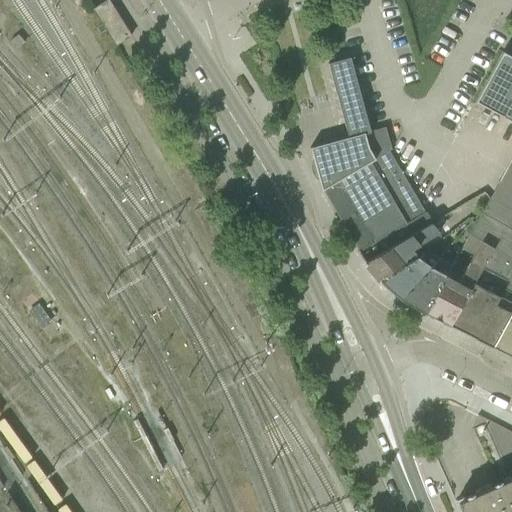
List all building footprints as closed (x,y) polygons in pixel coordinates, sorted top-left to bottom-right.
[(132,36),(109,0),(108,0),(93,9),(116,46),(132,36)] [(25,44),(22,40),(19,36),(11,42),(17,50),(25,44)] [(511,56),(503,52),(475,102),(503,117),(503,116),(511,121),(511,56)] [(371,131),(350,58),(328,64),(348,137),(310,148),(322,190),(323,190),(359,250),(425,213),(389,151),(392,150),(386,127),(371,131)] [(511,163),(500,183),(511,189),(511,163)] [(448,325),(492,347),(511,310),(511,189),(500,183),(470,235),(481,242),(493,248),(448,325)] [(419,253),(414,248),(439,234),(430,223),(364,262),(380,281),(419,253)] [(481,242),(462,276),(463,280),(462,283),(447,275),(424,313),(448,325),(493,248),(481,242)] [(401,299),(438,256),(429,246),(419,253),(380,281),(401,299)] [(424,313),(447,275),(453,265),(438,256),(401,299),(424,313)] [(39,307),(30,314),(43,331),(52,324),(39,307)] [(511,356),(511,310),(492,347),(511,356)] [(510,477),(511,475),(511,472),(490,423),(474,430),(497,482),(510,477)] [(456,501),(461,511),(511,511),(511,477),(511,478),(510,477),(497,482),(456,501)]
